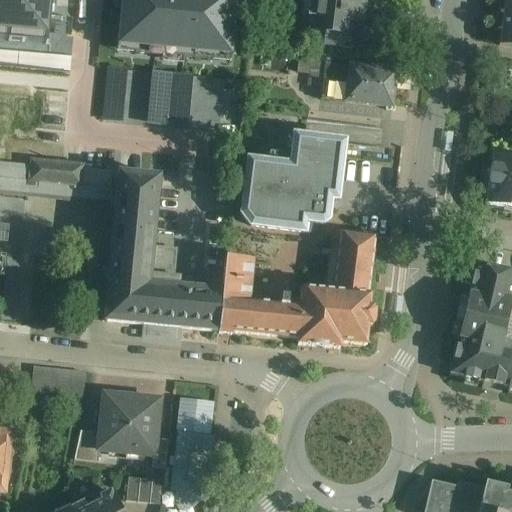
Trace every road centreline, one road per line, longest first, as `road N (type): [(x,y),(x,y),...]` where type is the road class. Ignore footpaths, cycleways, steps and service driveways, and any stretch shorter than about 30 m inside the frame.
road 1 (residential): [(90,0),(78,133),(197,146),(192,365)]
road 2 (residential): [(424,213),(454,0)]
road 3 (residential): [(192,365),(0,343)]
road 4 (residential): [(380,394),(405,361),(424,213)]
road 5 (residential): [(213,511),(223,370)]
